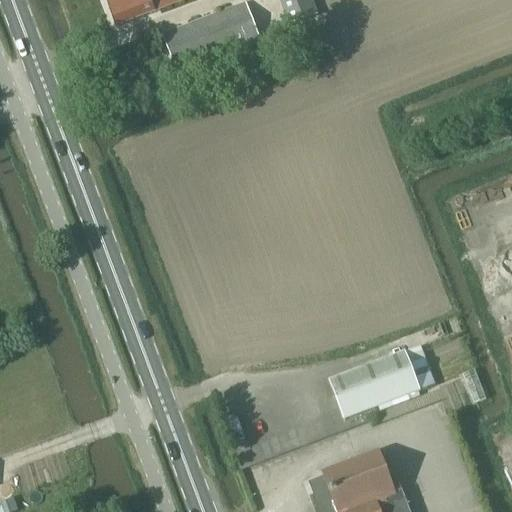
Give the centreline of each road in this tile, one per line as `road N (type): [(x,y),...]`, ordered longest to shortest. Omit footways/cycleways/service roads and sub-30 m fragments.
road 1 (primary): [(204,511),(12,0)]
road 2 (unclassified): [(0,56),(168,511)]
